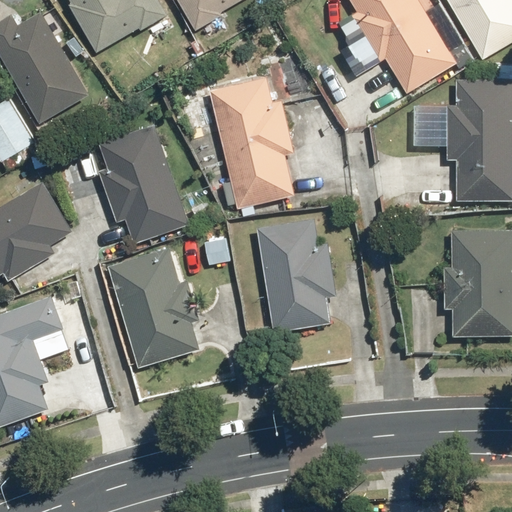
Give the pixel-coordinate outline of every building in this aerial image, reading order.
[(75,0),(76,2),(74,4),(102,52),(145,27),(146,30),(173,14),(164,0),(75,0)] [(182,0),(201,30),(227,15),(226,12),(246,0),(182,0)] [(462,63),(423,0),(354,0),(362,11),(354,16),(382,63),(390,58),(411,93),(462,63)] [(511,0),(453,0),(488,59),(511,45),(511,0)] [(17,14),(0,23),(0,44),(45,123),(94,95),(46,11),(23,25),(17,14)] [(214,90),(242,208),(299,195),(290,154),(299,152),(287,100),(277,102),(271,77),(214,90)] [(511,200),(511,77),(460,78),(460,104),(451,105),(451,160),(461,160),(461,200),(511,200)] [(39,142),(13,98),(0,105),(0,155),(2,154),(11,170),(27,160),(22,152),(39,142)] [(194,224),(159,124),(103,143),(112,168),(103,171),(122,222),(130,219),(138,243),(194,224)] [(47,181),(0,209),(0,276),(8,272),(14,280),(60,252),(55,244),(77,231),(47,181)] [(500,204),(468,204),(468,226),(500,227),(500,204)] [(262,227),(278,332),(335,323),(331,297),(340,295),(332,243),(323,244),(319,218),(262,227)] [(458,337),(511,335),(511,229),(456,230),(457,266),(449,266),(449,309),(457,309),(458,337)] [(175,247),(112,265),(143,367),(204,349),(196,322),(205,320),(193,280),(185,282),(175,247)] [(0,315),(0,428),(53,409),(44,384),(52,381),(45,359),(75,349),(56,296),(0,315)]
